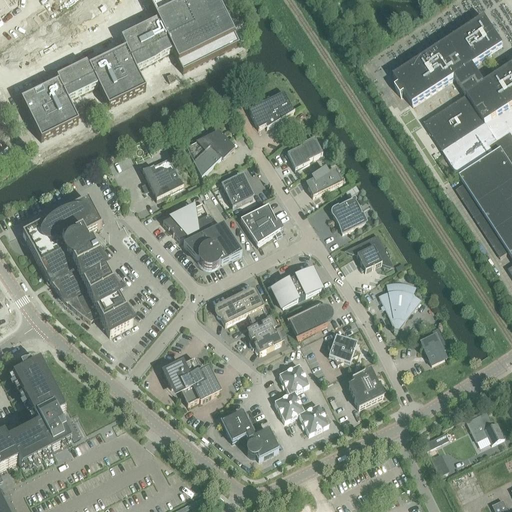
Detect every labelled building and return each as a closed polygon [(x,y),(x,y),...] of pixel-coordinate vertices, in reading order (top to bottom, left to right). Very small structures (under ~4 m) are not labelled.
[(59,85),(21,104),(41,144),(78,126),(68,105),(98,90),(109,111),(146,93),(136,73),(173,55),(183,76),(239,48),(215,0),(157,0),(148,5),(152,13),(157,24),(121,42),(126,52),(89,71),(86,66),(56,81),(59,85)] [(474,69),(492,57),(503,50),(504,50),(485,20),(485,21),(473,28),(455,40),(454,41),(455,41),(437,52),(436,52),(437,53),(395,80),(394,80),(400,89),(396,91),(402,100),(405,97),(413,109),(414,109),(456,81),(468,98),(425,126),(443,155),(460,180),(464,187),(456,192),(500,260),(509,255),(511,259),(511,69),(485,87),(474,69)] [(172,77),(167,80),(170,86),(176,82),(172,77)] [(267,131),(295,114),(294,114),(287,100),(285,96),(285,95),(284,96),(284,95),(284,96),(276,100),(275,99),(275,100),(267,104),(266,104),(263,106),(262,106),(262,107),(249,113),(258,132),(266,128),(268,130),(267,131)] [(222,161),(223,163),(235,151),(219,134),(187,150),(202,180),(222,161)] [(165,137),(159,140),(164,150),(169,147),(165,137)] [(301,150),(287,157),(295,173),(310,166),(309,164),(323,157),(315,141),(300,149),(301,150)] [(184,191),(169,162),(142,175),(148,187),(144,189),(146,194),(151,192),(157,204),(184,191)] [(308,190),(313,200),(342,186),(337,176),(335,172),(328,175),(326,172),(313,181),(314,182),(306,186),(308,190)] [(238,180),(242,178),(241,178),(221,188),(232,211),(253,201),(253,200),(249,202),(248,199),(250,198),(242,182),(239,183),(238,180)] [(196,187),(188,191),(190,196),(199,192),(196,187)] [(342,237),(366,225),(354,202),(334,211),(333,213),(332,215),(332,217),(333,219),(335,220),(336,223),(338,225),(339,228),(340,231),(341,233),(342,235),(342,237)] [(88,203),(23,237),(40,270),(44,278),(47,283),(50,287),(53,291),(59,298),(60,300),(63,302),(68,308),(71,310),(75,314),(79,318),(84,321),(91,326),(91,325),(100,320),(110,339),(133,327),(92,250),(95,249),(92,242),(89,244),(85,238),(102,229),(88,203)] [(170,223),(163,226),(180,245),(184,243),(188,246),(211,235),(209,230),(213,228),(202,207),(195,210),(194,210),(192,211),(190,211),(188,211),(185,212),(183,213),(182,214),(179,215),(176,217),(174,219),(173,220),(171,222),(170,223)] [(278,222),(276,224),(269,209),(270,209),(270,208),(241,222),(258,250),(258,249),(275,237),(277,240),(282,238),(280,234),(284,232),(278,222)] [(223,229),(211,235),(188,246),(183,249),(197,263),(200,263),(200,264),(201,267),(202,269),(204,271),(206,272),(209,272),(212,272),(214,271),(216,270),(218,268),(219,267),(221,268),(242,258),(223,229)] [(393,268),(377,238),(347,253),(349,256),(357,259),(362,269),(360,270),(362,274),(364,273),(365,275),(381,267),(390,270),(393,268)] [(311,273),(292,282),(302,302),(321,292),(311,273)] [(302,302),(292,282),(273,291),(283,311),(302,302)] [(384,297),(379,299),(390,321),(391,321),(395,331),(399,331),(405,323),(421,303),(416,300),(412,298),(415,291),(410,289),(404,288),(399,287),(393,287),(387,288),(389,296),(384,297)] [(251,294),(218,310),(217,310),(217,311),(216,312),(216,313),(216,314),(216,315),(216,316),(216,317),(217,317),(217,318),(217,319),(218,319),(219,320),(220,320),(221,320),(225,329),(248,318),(252,325),(266,318),(262,311),(264,310),(256,294),(252,296),(251,294)] [(0,320),(8,317),(0,297),(0,320)] [(322,309),(321,310),(319,311),(318,310),(318,309),(289,324),(298,341),(298,342),(327,328),(327,327),(326,326),(329,325),(330,324),(331,323),(332,322),(332,321),(333,320),(333,319),(333,317),(333,316),(333,315),(332,314),(332,313),(331,312),(330,311),(329,310),(327,309),(325,309),(323,309),(322,309)] [(266,318),(252,325),(255,332),(248,335),(254,346),(276,335),(271,324),(269,325),(266,318)] [(426,343),(421,346),(432,368),(447,361),(443,354),(448,351),(438,331),(424,338),(426,343)] [(276,335),(254,346),(259,358),(282,347),(276,335)] [(334,345),(328,348),(331,354),(328,360),(335,363),(338,368),(344,366),(350,368),(352,361),(358,359),(355,353),(357,346),(351,344),(348,338),(342,341),(336,339),(334,345)] [(315,371),(323,368),(320,357),(312,360),(315,371)] [(181,395),(188,409),(200,403),(201,405),(219,396),(211,380),(205,383),(202,377),(202,376),(195,363),(183,368),(182,367),(164,376),(172,392),(178,388),(181,395)] [(0,511),(4,511),(0,504),(0,473),(18,464),(22,471),(71,445),(70,444),(71,444),(58,419),(66,415),(39,365),(31,369),(29,364),(20,369),(23,374),(13,379),(38,428),(8,443),(5,437),(0,439),(0,511)] [(279,379),(289,399),(295,396),(309,389),(299,369),(279,379)] [(355,387),(349,390),(355,402),(354,403),(359,412),(384,399),(379,390),(378,391),(372,378),(366,381),(364,376),(352,382),(352,383),(353,383),(355,387)] [(299,419),(305,416),(295,396),(289,399),(275,406),(285,426),(299,419)] [(305,416),(299,419),(309,439),(329,429),(319,409),(305,416)] [(257,460),(259,464),(279,454),(269,435),(265,439),(251,428),(251,427),(252,426),(251,425),(251,424),(251,423),(250,423),(249,422),(248,422),(247,422),(246,422),(242,416),(222,426),(232,446),(239,443),(247,450),(247,451),(247,452),(246,453),(246,454),(247,455),(247,456),(247,457),(248,458),(249,459),(250,460),(251,460),(252,461),(253,461),(254,461),(255,461),(257,460)] [(486,416),(467,425),(476,444),(487,438),(492,448),(504,441),(497,426),(492,429),(486,416)] [(445,436),(423,446),(427,453),(448,442),(445,436)] [(443,463),(434,467),(439,478),(448,474),(443,463)] [(507,511),(503,503),(492,508),(494,511),(507,511)]
